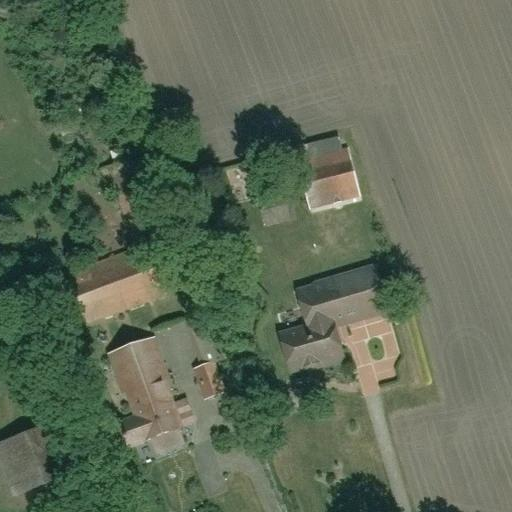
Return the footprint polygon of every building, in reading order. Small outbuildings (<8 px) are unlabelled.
[(297,161),(309,215),(364,203),(352,149),(297,161)] [(106,176),(130,240),(160,229),(136,164),(106,176)] [(64,281),(80,330),(167,303),(152,254),(64,281)] [(267,338),(278,381),(337,366),(328,329),(381,315),(369,269),(302,286),(313,326),(267,338)] [(226,379),(205,320),(161,336),(182,394),(226,379)] [(125,455),(136,452),(137,453),(185,438),(183,432),(196,427),(187,398),(173,402),(154,343),(106,359),(127,423),(116,427),(125,455)] [(0,445),(0,474),(8,498),(66,478),(49,428),(0,445)]
